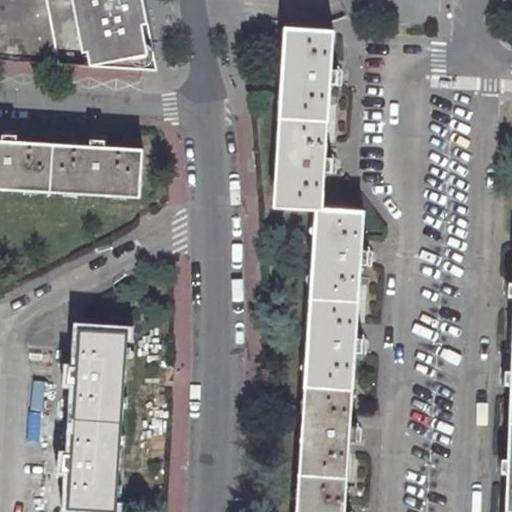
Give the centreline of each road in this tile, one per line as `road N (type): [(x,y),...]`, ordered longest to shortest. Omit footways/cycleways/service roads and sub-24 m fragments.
road 1 (unclassified): [(477,60),(437,58),(410,70),(387,511)]
road 2 (unclassified): [(467,511),(491,60)]
road 3 (residential): [(209,218),(205,511)]
road 4 (residential): [(209,218),(18,311)]
road 5 (residential): [(0,100),(203,107)]
road 6 (residential): [(6,511),(18,311)]
